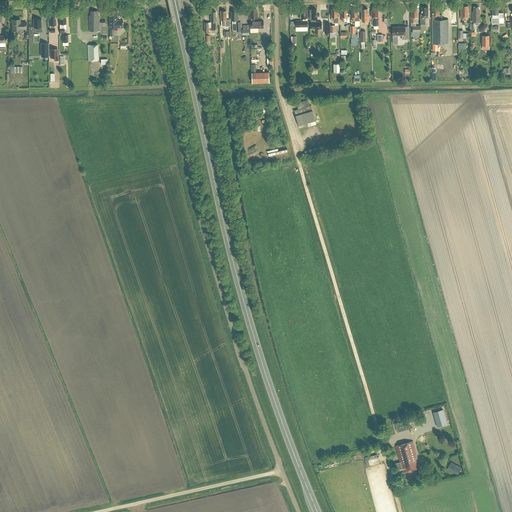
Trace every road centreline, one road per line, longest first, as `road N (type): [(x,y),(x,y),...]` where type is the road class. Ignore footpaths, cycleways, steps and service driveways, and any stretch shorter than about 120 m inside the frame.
road 1 (trunk): [(317,511),(244,307),(174,0)]
road 2 (unclassified): [(275,0),(276,83),(400,511)]
road 3 (unclassified): [(280,470),(219,288),(145,1)]
road 4 (unclassified): [(93,511),(280,470)]
road 5 (unclassified): [(0,3),(145,1)]
